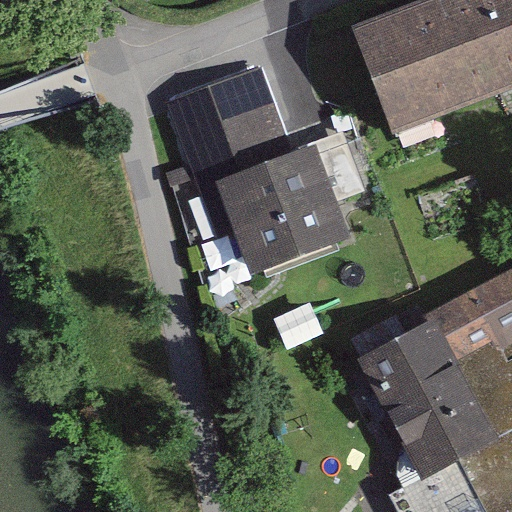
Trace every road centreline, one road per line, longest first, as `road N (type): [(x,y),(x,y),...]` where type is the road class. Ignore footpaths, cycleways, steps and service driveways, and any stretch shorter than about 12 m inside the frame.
road 1 (track): [(121,73),(217,511)]
road 2 (residential): [(121,73),(308,0)]
